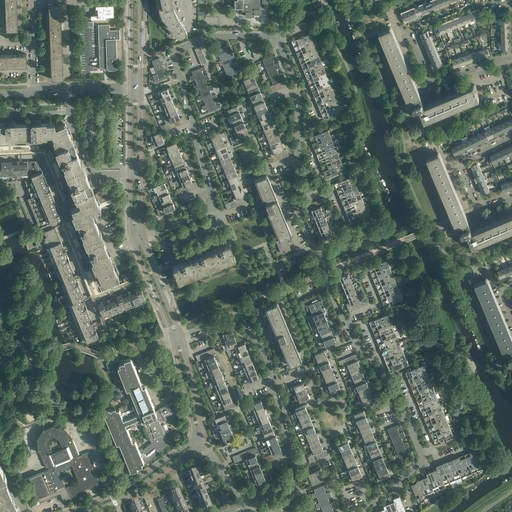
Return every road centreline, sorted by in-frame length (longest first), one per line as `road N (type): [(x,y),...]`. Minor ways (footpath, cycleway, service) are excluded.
road 1 (unclassified): [(319,266),(293,204),(297,87),(273,35),(204,38),(177,50),(212,203),(140,238)]
road 2 (residential): [(356,511),(422,455),(319,266)]
road 3 (residential): [(511,58),(431,83),(409,29),(470,3),(511,3)]
road 4 (unclassified): [(296,485),(261,347),(237,314),(202,328)]
road 5 (residential): [(511,198),(478,209),(459,162),(511,137)]
road 6 (tertiary): [(193,438),(140,479),(83,507)]
road 7 (tertiary): [(90,511),(200,442)]
road 8 (unclassified): [(131,175),(93,175),(67,91)]
